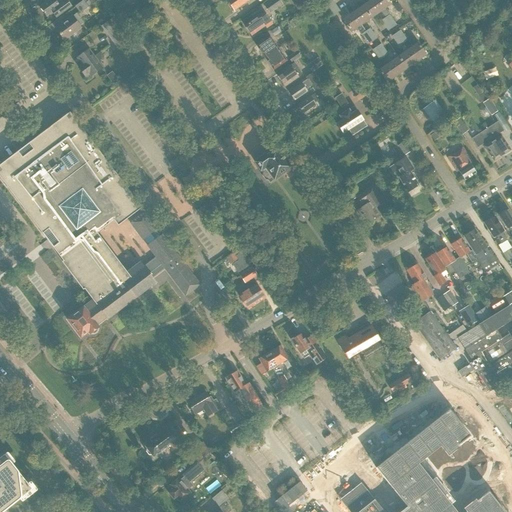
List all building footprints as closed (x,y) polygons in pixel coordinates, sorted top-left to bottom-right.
[(44,0),(46,3),(40,7),(46,16),(52,12),(56,17),(71,6),(66,0),(44,0)] [(89,0),(84,0),(75,7),(80,13),(88,8),(88,7),(92,4),(89,0)] [(228,0),(227,1),(234,10),(247,1),(246,0),(228,0)] [(280,0),(270,0),(264,4),(270,13),(284,4),(280,0)] [(371,0),(363,6),(371,18),(378,13),(382,11),(373,0),(371,0)] [(391,5),(387,0),(373,0),(382,11),(386,17),(393,27),(397,25),(385,8),(391,5)] [(324,8),(328,13),(337,7),(333,1),(324,8)] [(127,5),(113,14),(117,20),(131,11),(127,5)] [(353,12),(362,25),(371,18),(363,6),(353,12)] [(332,18),(341,12),(337,7),(328,13),(332,18)] [(366,32),(361,25),(362,25),(353,12),(343,20),(352,32),(358,28),(369,44),(374,41),(367,31),(366,32)] [(259,16),(245,26),(252,35),(266,26),(267,27),(273,23),(265,13),(259,17),(259,16)] [(72,17),(72,16),(56,29),(64,40),(80,28),(79,25),(83,22),(77,14),(72,17)] [(386,17),(381,21),(388,31),(393,27),(386,17)] [(114,18),(102,26),(118,49),(130,40),(114,18)] [(367,31),(374,41),(377,39),(370,29),(367,31)] [(404,43),(408,40),(401,31),(397,34),(404,43)] [(394,36),(401,46),(404,43),(397,34),(394,36)] [(270,36),(257,45),(265,58),(278,49),(270,36)] [(407,50),(416,62),(426,55),(417,43),(407,50)] [(385,58),(389,55),(382,45),(378,48),(385,58)] [(374,51),(381,60),(385,58),(378,48),(374,51)] [(287,61),(278,49),(265,58),(273,70),(287,61)] [(79,67),(87,77),(90,74),(92,76),(92,75),(91,74),(102,66),(103,68),(103,67),(99,62),(105,58),(101,52),(95,57),(90,50),(78,58),(83,64),(79,67)] [(406,69),(416,62),(407,50),(398,57),(406,69)] [(292,62),(300,56),(297,51),(288,57),(292,62)] [(397,76),(406,69),(398,57),(388,63),(397,76)] [(318,58),(307,65),(312,72),(323,65),(318,58)] [(294,63),(276,75),(285,87),(298,78),(298,77),(302,74),(294,63)] [(388,63),(378,70),(387,83),(397,76),(388,63)] [(317,92),(322,88),(312,73),(306,77),(308,79),(289,92),(294,100),(307,92),(305,89),(312,85),(317,92)] [(358,101),(368,95),(369,96),(373,94),(367,84),(353,92),(358,101)] [(298,105),(303,113),(316,105),(314,103),(322,98),(328,107),(332,104),(322,88),(317,92),(298,105)] [(256,90),(250,94),(257,103),(262,100),(256,90)] [(482,103),(491,116),(497,111),(488,99),(482,103)] [(435,101),(423,109),(436,127),(448,118),(435,101)] [(342,120),(336,124),(343,133),(348,130),(352,136),(367,126),(363,121),(364,120),(358,109),(356,110),(354,107),(348,111),(339,116),(342,120)] [(142,208),(70,112),(0,164),(0,176),(93,299),(83,307),(67,319),(81,337),(89,331),(91,334),(92,334),(94,334),(95,333),(96,332),(98,330),(98,328),(99,326),(97,325),(106,317),(107,319),(155,282),(152,279),(165,268),(186,295),(199,285),(145,213),(131,223),(131,224),(118,234),(140,263),(126,273),(97,233),(114,220),(118,225),(142,208)] [(453,122),(462,135),(468,131),(459,118),(453,122)] [(502,156),(511,150),(501,136),(499,133),(503,130),(497,122),(480,134),(483,138),(486,136),(489,140),(491,138),(502,156)] [(436,132),(430,136),(434,141),(439,137),(436,132)] [(484,147),(494,161),(502,156),(491,138),(489,140),(486,136),(483,138),(480,134),(472,139),(477,147),(483,144),(484,147)] [(268,152),(255,162),(263,173),(262,175),(265,180),(268,180),(270,183),(285,172),(287,172),(289,171),(290,169),(291,167),(269,136),(261,142),(268,152)] [(404,142),(398,145),(405,156),(410,152),(404,142)] [(462,147),(447,157),(457,172),(459,171),(465,180),(476,173),(470,164),(472,162),(462,147)] [(403,195),(417,186),(416,184),(418,183),(410,171),(414,169),(406,157),(394,165),(389,168),(388,170),(391,174),(390,174),(395,181),(399,178),(403,184),(399,187),(403,195)] [(382,202),(371,187),(357,197),(364,207),(357,211),(366,224),(372,220),(380,215),(374,207),(382,202)] [(511,216),(508,209),(506,211),(505,210),(502,212),(501,214),(499,215),(507,228),(511,226),(511,225),(511,216)] [(504,231),(495,216),(484,223),(493,237),(495,236),(500,244),(505,240),(501,233),(504,231)] [(476,255),(474,255),(481,266),(485,272),(499,264),(490,250),(484,254),(482,251),(487,248),(475,229),(464,236),(476,255)] [(469,252),(461,238),(457,241),(455,240),(453,242),(453,243),(451,244),(460,258),(466,254),(475,269),(481,266),(474,255),(474,256),(471,251),(469,252)] [(436,253),(445,266),(451,263),(456,272),(461,279),(466,276),(461,269),(465,267),(460,259),(455,262),(446,246),(441,250),(440,249),(438,250),(438,252),(436,253)] [(238,261),(234,265),(241,275),(246,283),(246,282),(250,289),(240,295),(248,309),(265,298),(257,284),(256,285),(252,279),(257,275),(253,268),(242,253),(236,257),(238,261)] [(445,270),(435,253),(432,255),(431,255),(430,255),(429,256),(428,258),(426,259),(433,270),(432,270),(436,275),(434,277),(439,285),(446,281),(440,273),(445,270)] [(423,273),(418,264),(407,270),(415,284),(412,286),(422,301),(433,295),(427,286),(427,287),(422,280),(426,277),(424,273),(423,273)] [(450,291),(444,295),(452,306),(457,303),(450,291)] [(494,312),(505,305),(499,295),(488,302),(494,312)] [(443,296),(437,300),(444,311),(450,307),(443,296)] [(511,306),(511,305),(459,338),(472,359),(478,355),(480,358),(485,366),(486,367),(478,372),(491,392),(511,378),(511,330),(509,332),(510,334),(503,339),(498,330),(511,320),(511,306)] [(478,321),(469,306),(459,312),(468,328),(478,321)] [(431,312),(415,322),(421,330),(419,331),(440,360),(457,348),(431,312)] [(383,345),(371,325),(347,339),(345,336),(337,341),(347,358),(361,350),(364,356),(383,345)] [(456,332),(449,336),(452,341),(459,337),(456,332)] [(302,333),(291,340),(301,357),(308,354),(314,365),(326,358),(313,335),(306,339),(302,333)] [(280,346),(269,352),(283,375),(288,372),(282,363),(288,359),(280,346)] [(269,352),(259,359),(267,372),(273,368),(278,378),(277,379),(282,388),(274,393),(276,396),(278,399),(292,391),(291,388),(283,375),(269,352)] [(485,366),(480,358),(472,364),(477,371),(485,366)] [(460,371),(464,377),(475,370),(471,364),(460,371)] [(245,385),(237,372),(226,378),(234,392),(241,387),(244,392),(242,393),(249,403),(258,398),(249,383),(245,385)] [(394,383),(389,386),(392,392),(398,389),(399,390),(406,386),(405,385),(411,381),(408,375),(394,383)] [(208,414),(215,408),(220,405),(215,398),(211,401),(205,392),(199,396),(198,395),(194,397),(195,398),(189,403),(196,412),(203,407),(208,414)] [(165,414),(166,407),(162,402),(155,402),(150,406),(149,412),(153,417),(160,418),(165,414)] [(231,403),(225,407),(233,420),(239,417),(231,403)] [(504,511),(488,492),(466,509),(468,511),(453,511),(429,482),(434,479),(419,460),(440,443),(448,453),(470,436),(449,410),(376,468),(407,507),(400,511),(383,511),(374,500),(358,511),(504,511)] [(166,446),(171,443),(174,447),(179,447),(184,440),(178,433),(174,432),(173,433),(169,427),(158,436),(156,434),(150,439),(151,441),(145,446),(147,449),(146,452),(148,455),(151,455),(153,457),(159,452),(162,453),(165,450),(166,446)] [(202,443),(193,450),(201,459),(209,453),(202,443)] [(189,482),(203,470),(197,463),(200,461),(195,455),(187,461),(191,467),(183,475),(184,477),(180,480),(178,479),(167,487),(169,491),(168,493),(173,499),(175,497),(179,501),(185,496),(184,495),(189,491),(188,489),(192,486),(189,482)] [(0,510),(3,508),(3,509),(4,509),(5,509),(29,490),(30,489),(30,488),(29,487),(8,460),(7,460),(6,460),(5,460),(0,464),(0,510)] [(212,498),(221,510),(219,511),(228,511),(231,510),(225,502),(229,499),(222,490),(212,498)]
